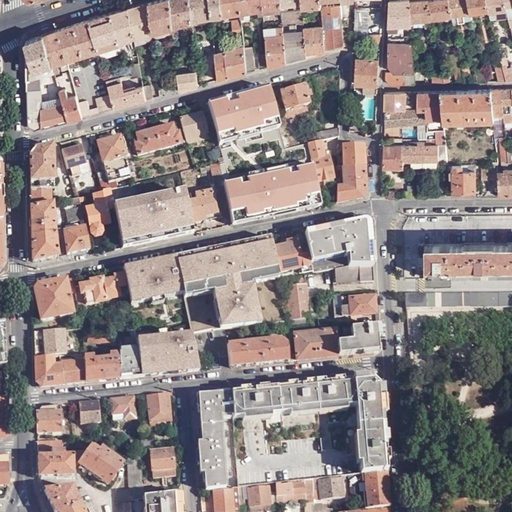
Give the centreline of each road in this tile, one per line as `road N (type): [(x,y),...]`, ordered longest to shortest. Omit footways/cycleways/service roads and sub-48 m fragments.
road 1 (residential): [(15,146),(341,59),(342,134),(379,140)]
road 2 (residential): [(378,202),(18,277)]
road 3 (residential): [(188,384),(396,365)]
road 4 (residential): [(20,398),(188,384)]
road 5 (residential): [(396,365),(378,202)]
road 6 (residential): [(405,511),(396,365)]
road 7 (residential): [(378,202),(511,202)]
road 8 (residential): [(15,146),(18,277)]
road 9 (residential): [(381,86),(511,83)]
road 10 (residential): [(188,384),(194,511)]
road 11 (residential): [(11,22),(15,146)]
road 12 (residential): [(18,277),(20,398)]
